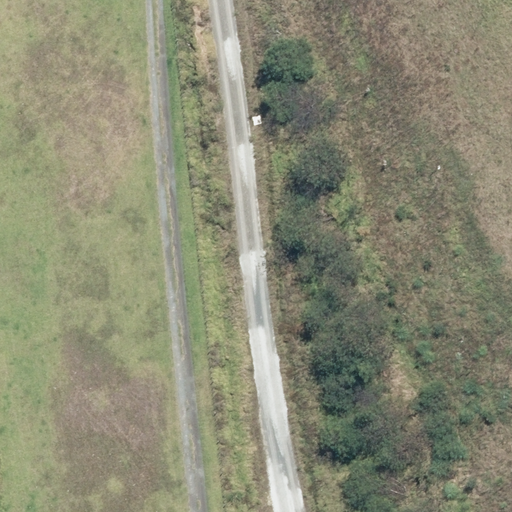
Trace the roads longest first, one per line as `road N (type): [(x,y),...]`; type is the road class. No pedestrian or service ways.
road 1 (track): [(205,0),(293,455),(297,511)]
road 2 (track): [(159,0),(161,156),(187,511)]
